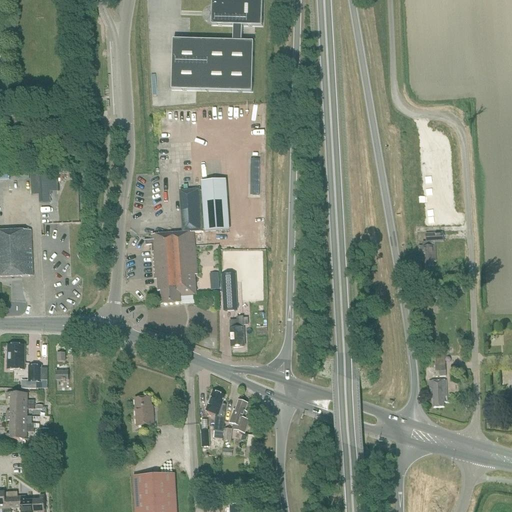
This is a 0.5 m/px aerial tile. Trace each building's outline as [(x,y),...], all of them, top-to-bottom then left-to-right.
[(243,26),(263,27),(263,0),(213,0),(213,26),(234,26),(234,42),(174,40),(173,90),(253,93),(254,42),(243,42),(243,26)] [(38,173),(40,203),(51,202),(49,172),(38,173)] [(203,189),(201,190),(181,191),(184,233),(152,235),(152,240),(144,241),(146,241),(147,245),(154,244),(154,252),(153,252),(155,280),(158,279),(159,292),(162,292),(163,305),(181,304),(180,295),(184,295),(184,296),(196,295),(195,275),(198,275),(194,232),(230,229),(227,179),(202,181),(203,189)] [(0,283),(1,284),(1,278),(46,276),(44,230),(32,230),(0,231),(0,283)] [(435,261),(434,246),(434,242),(444,242),(444,233),(426,234),(426,243),(423,243),(423,246),(419,247),(419,262),(424,262),(424,266),(433,266),(433,261),(435,261)] [(236,274),(222,275),(224,312),(238,311),(236,274)] [(216,282),(212,286),(212,291),(221,291),(221,282),(216,282)] [(244,318),(244,317),(238,317),(238,321),(231,321),(231,329),(232,347),(245,346),(244,326),(244,318)] [(8,370),(25,370),(26,345),(8,345),(8,370)] [(434,357),(436,379),(446,378),(445,356),(434,357)] [(47,385),(48,370),(42,370),(42,366),(29,366),(29,382),(42,382),(42,385),(47,385)] [(63,382),(66,382),(66,380),(69,380),(69,371),(57,372),(57,380),(63,380),(63,382)] [(447,403),(446,381),(429,382),(429,390),(431,390),(432,397),(433,397),(434,409),(444,408),(444,403),(447,403)] [(215,439),(223,440),(227,405),(223,404),(226,396),(213,392),(206,411),(218,415),(215,439)] [(35,406),(35,401),(28,401),(28,394),(8,393),(8,399),(12,399),(12,405),(35,406)] [(153,412),(152,398),(136,399),(137,427),(155,426),(153,412)] [(235,410),(234,412),(233,413),(233,415),(228,428),(245,434),(249,421),(245,419),(247,413),(246,412),(248,404),(240,401),(236,411),(235,410)] [(7,412),(7,417),(28,417),(28,410),(35,410),(35,406),(12,405),(11,412),(7,412)] [(11,421),(11,428),(35,428),(35,424),(28,424),(28,417),(7,417),(7,421),(11,421)] [(35,428),(11,428),(11,435),(7,435),(7,440),(27,440),(27,433),(35,433),(35,428)] [(210,448),(209,432),(202,432),(202,449),(210,448)] [(257,437),(249,436),(245,458),(253,459),(257,437)] [(178,511),(176,474),(134,476),(135,511),(178,511)] [(6,493),(7,511),(11,511),(12,509),(22,509),(22,497),(19,497),(18,492),(6,493)] [(34,501),(34,511),(45,511),(45,496),(40,496),(40,500),(34,501)] [(22,497),(22,509),(22,511),(34,511),(34,501),(27,501),(27,497),(22,497)]
